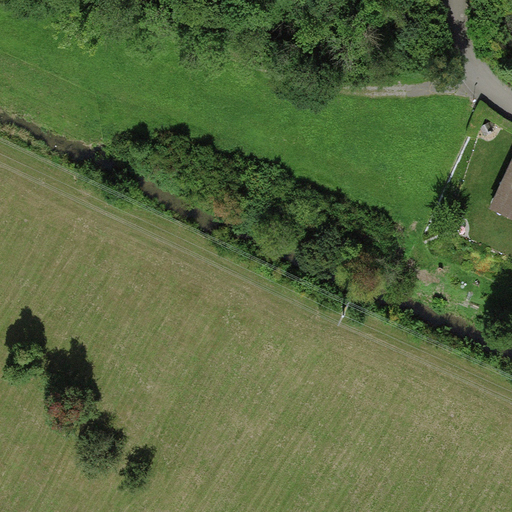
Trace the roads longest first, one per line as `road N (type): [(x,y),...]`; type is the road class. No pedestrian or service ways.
road 1 (track): [(90,0),(343,87),(426,86),(475,71)]
road 2 (residential): [(511,103),(475,71),(456,0)]
